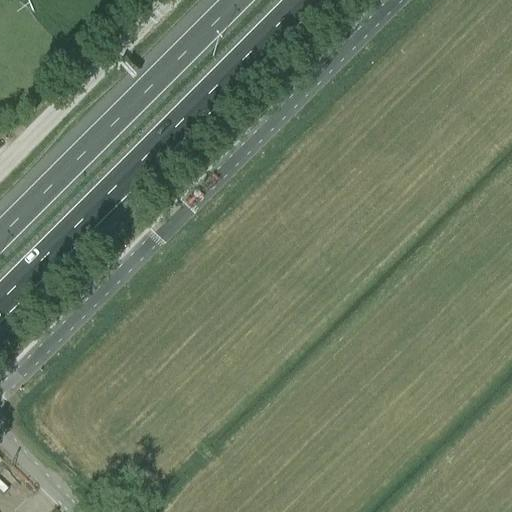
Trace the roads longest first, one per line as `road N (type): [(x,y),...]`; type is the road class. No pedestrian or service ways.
road 1 (unclassified): [(0,394),(394,0)]
road 2 (motorway): [(0,301),(303,0)]
road 3 (motorway): [(238,0),(0,237)]
road 4 (unclassified): [(0,171),(171,0)]
